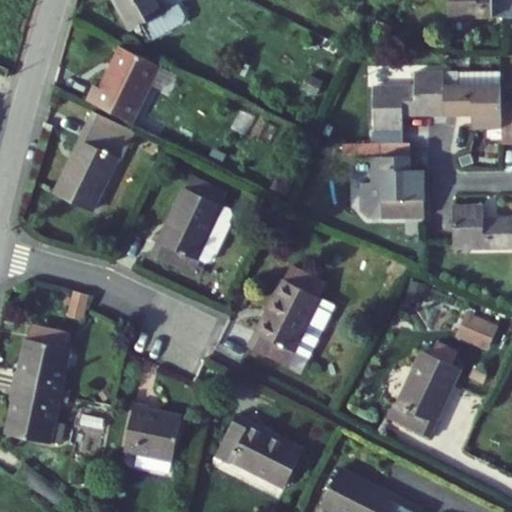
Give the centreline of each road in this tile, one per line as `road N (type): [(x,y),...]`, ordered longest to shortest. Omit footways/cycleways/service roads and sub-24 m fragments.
road 1 (residential): [(0,254),(119,290),(159,311),(196,345)]
road 2 (residential): [(56,0),(0,207)]
